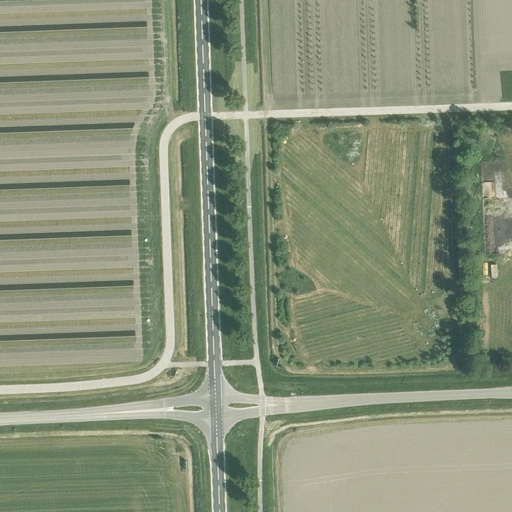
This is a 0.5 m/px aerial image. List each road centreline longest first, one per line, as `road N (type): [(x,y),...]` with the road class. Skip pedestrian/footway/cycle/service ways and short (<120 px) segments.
road 1 (track): [(161,364),(169,338),(162,146),(171,125),(198,115),(511,105)]
road 2 (secondary): [(215,397),(200,0)]
road 3 (unclassified): [(299,405),(511,392)]
road 4 (tertiary): [(215,397),(45,418)]
road 5 (tertiary): [(45,418),(216,416)]
